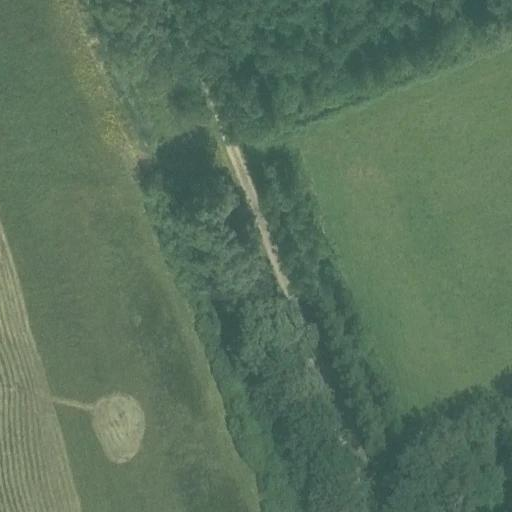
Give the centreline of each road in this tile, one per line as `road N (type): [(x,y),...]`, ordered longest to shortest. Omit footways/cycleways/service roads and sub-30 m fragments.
road 1 (track): [(223,124),(373,511)]
road 2 (track): [(173,0),(223,124)]
